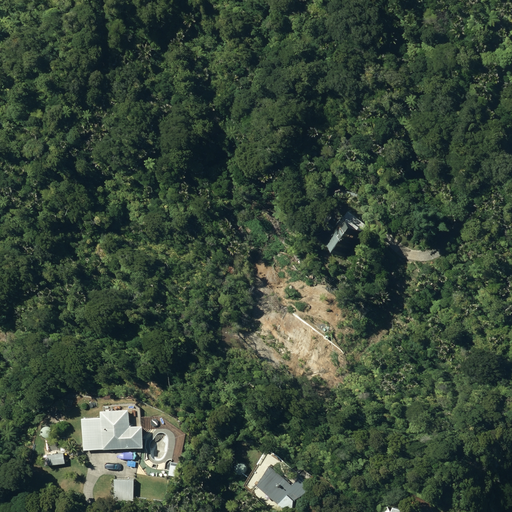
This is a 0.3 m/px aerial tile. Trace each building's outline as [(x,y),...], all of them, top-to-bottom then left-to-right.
[(365,229),(344,214),(325,240),(346,255),(365,229)] [(83,415),(86,448),(145,446),(144,423),(131,424),(130,407),(103,408),(103,415),(83,415)] [(50,463),(66,461),(65,451),(48,453),(50,463)] [(285,505),(289,511),(295,508),(296,498),(315,486),(302,475),(294,483),(272,462),(261,482),(285,505)] [(115,477),(115,498),(135,498),(135,478),(115,477)] [(425,511),(418,492),(388,504),(385,510),(385,511),(383,511),(425,511)] [(333,501),(317,511),(336,511),(340,510),(333,501)]
